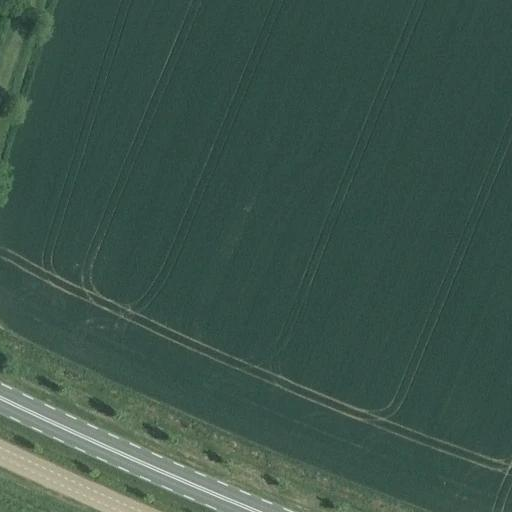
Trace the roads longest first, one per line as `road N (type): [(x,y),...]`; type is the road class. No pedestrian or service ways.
road 1 (primary): [(259,511),(0,397)]
road 2 (tertiary): [(0,451),(133,511)]
